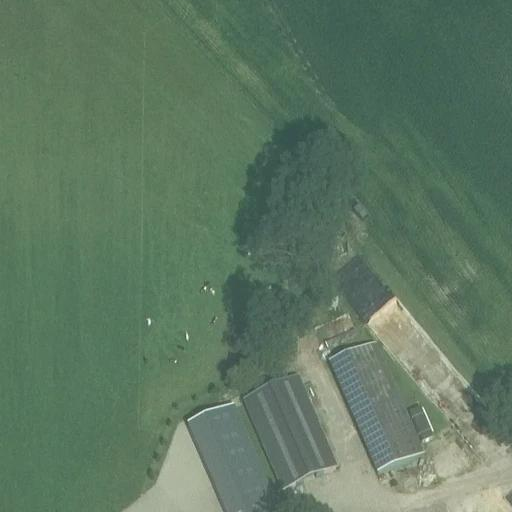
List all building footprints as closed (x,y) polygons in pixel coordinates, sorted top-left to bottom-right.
[(403,347),(404,358),(430,354),(428,343),(403,347)] [(334,366),(374,482),(424,465),(384,349),(334,366)] [(420,372),(427,386),(456,371),(449,357),(420,372)] [(337,471),(297,379),(241,403),(282,495),(337,471)] [(188,429),(224,511),(277,511),(232,409),(188,429)]
